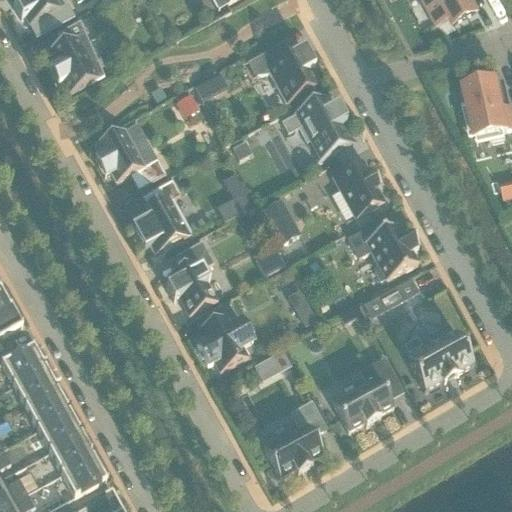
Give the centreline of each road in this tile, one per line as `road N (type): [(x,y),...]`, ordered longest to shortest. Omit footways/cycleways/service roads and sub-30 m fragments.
road 1 (residential): [(249,511),(0,56)]
road 2 (residential): [(0,231),(153,511)]
road 3 (residential): [(360,82),(511,358)]
road 4 (residential): [(511,383),(297,511)]
road 5 (residential): [(360,82),(511,46)]
